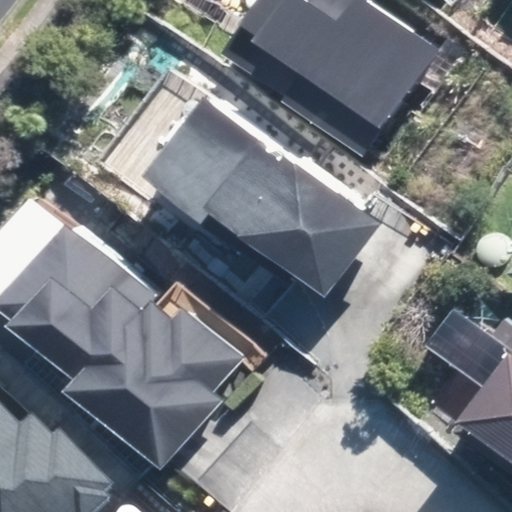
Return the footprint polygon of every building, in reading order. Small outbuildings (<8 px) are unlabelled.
[(442,56),(368,0),(281,0),(245,48),(374,145),(442,56)] [(386,216),(230,93),(164,175),(293,278),(309,258),(335,279),(386,216)] [(84,223),(17,297),(101,372),(95,385),(174,455),(229,394),(217,383),(237,361),(84,223)] [(511,386),(480,425),(511,450),(511,386)] [(0,394),(0,511),(91,511),(116,490),(53,422),(38,436),(0,394)]
